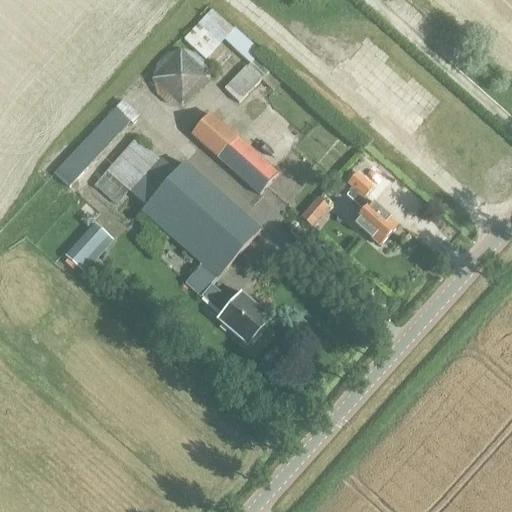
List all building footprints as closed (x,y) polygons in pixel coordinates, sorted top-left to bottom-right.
[(226,40),(251,63),(262,51),(214,6),(185,38),(208,59),(226,40)] [(166,55),(155,66),(152,80),(157,95),(167,105),(183,109),(211,79),(206,64),(194,54),(180,50),(166,55)] [(241,105),(264,80),(249,67),(227,92),(241,105)] [(115,111),(54,176),(71,192),(132,127),(115,111)] [(261,199),(280,177),(211,115),(192,136),(261,199)] [(187,166),(179,175),(162,159),(160,161),(136,140),(107,173),(149,210),(145,214),(203,267),(188,284),(204,298),(205,297),(224,314),(218,321),(248,348),(273,321),(242,294),(232,306),(212,288),(262,234),(187,166)] [(379,252),(399,230),(365,199),(375,188),(358,174),(346,187),(357,197),(351,204),(365,216),(354,229),(379,252)] [(304,218),(323,228),(335,205),(316,195),(304,218)] [(97,221),(67,253),(86,271),(116,240),(97,221)]
